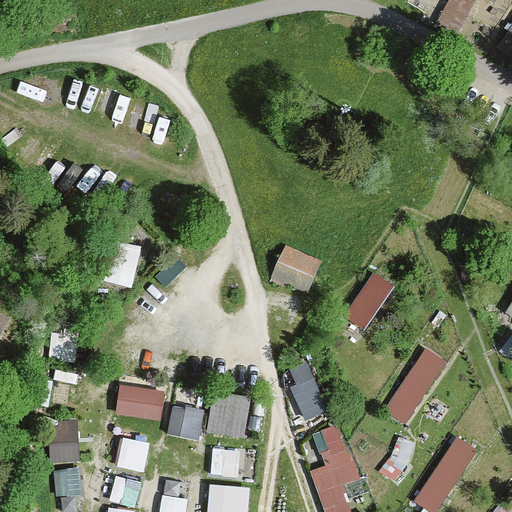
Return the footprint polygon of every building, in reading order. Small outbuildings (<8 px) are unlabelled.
[(476,1),(473,0),(449,0),(436,26),(457,37),(476,1)] [(511,28),(499,50),(511,57),(511,28)] [(285,243),(272,276),(308,291),(321,256),(285,243)] [(445,356),(424,344),(385,408),(406,420),(445,356)] [(165,390),(120,385),(115,415),(160,420),(165,390)] [(251,396),(215,392),(208,432),(243,438),(251,396)] [(203,411),(175,406),(168,435),(199,441),(203,411)] [(78,420),(49,421),(51,461),(79,460),(78,420)] [(333,426),(311,434),(325,465),(310,470),(324,511),(351,511),(341,484),(361,480),(333,426)] [(477,445),(457,433),(415,498),(434,510),(477,445)]
